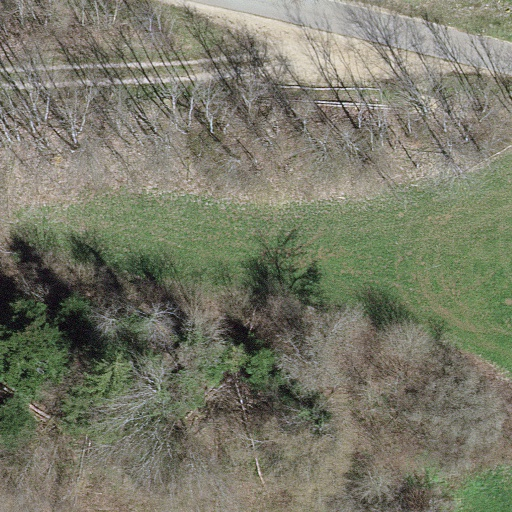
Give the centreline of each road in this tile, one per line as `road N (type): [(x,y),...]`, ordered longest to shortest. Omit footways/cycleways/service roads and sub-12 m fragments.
road 1 (track): [(0,73),(216,60),(357,23)]
road 2 (unclassified): [(511,60),(249,0)]
